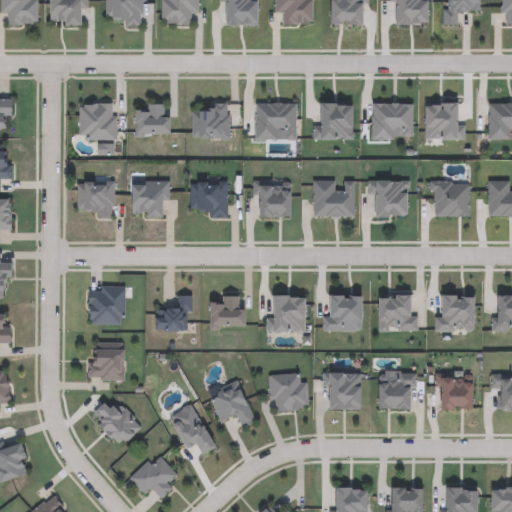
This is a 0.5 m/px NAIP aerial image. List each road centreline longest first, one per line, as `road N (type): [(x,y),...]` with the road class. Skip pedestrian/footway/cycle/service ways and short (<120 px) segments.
road 1 (residential): [(0,65),(511,65)]
road 2 (residential): [(49,65),(52,417),(72,462),(115,511)]
road 3 (residential): [(51,260),(511,260)]
road 4 (residential): [(204,511),(248,471),(276,458),(511,451)]
